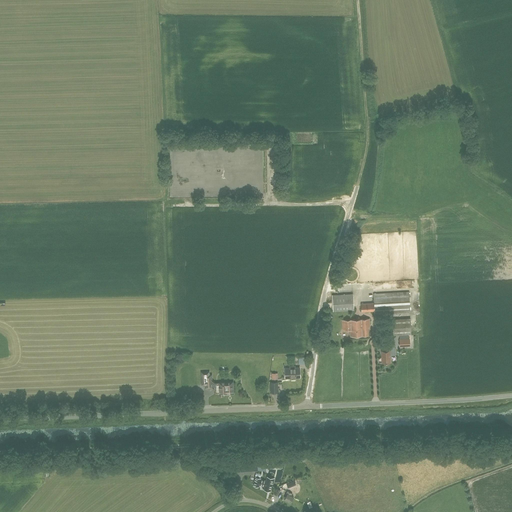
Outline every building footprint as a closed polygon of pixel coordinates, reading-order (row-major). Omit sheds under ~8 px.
[(374,314),(410,312),(409,292),(374,294),(374,303),(361,304),(362,312),(374,311),(374,314)] [(354,310),(353,294),(332,295),(333,311),(354,310)] [(387,335),(411,334),(410,318),(386,320),(387,335)] [(350,336),(369,335),(368,327),(370,327),(370,319),(342,320),(343,330),(350,330),(350,336)] [(389,345),(389,351),(382,351),(382,363),(390,363),(390,353),(395,352),(395,345),(389,345)] [(292,375),(292,378),(300,377),(300,368),(291,368),(291,371),(290,372),(290,375),(292,375)] [(209,373),(202,373),(202,385),(206,385),(206,388),(212,387),(211,376),(209,376),(209,373)] [(219,393),(219,395),(220,396),(220,397),(222,397),(223,397),(224,396),(224,395),(227,394),(227,393),(233,392),(232,383),(227,383),(219,383),(219,385),(213,385),(213,389),(216,391),(216,393),(219,393)] [(260,459),(240,460),(240,472),(261,471),(260,459)] [(266,481),(260,479),(260,478),(255,477),(253,485),(258,486),(259,484),(265,486),(264,489),(270,491),(272,483),(273,483),(274,479),(267,477),(266,481)] [(288,488),(296,484),(294,479),(286,483),(288,488)] [(291,503),(294,497),(291,496),(292,494),(288,491),(285,496),(286,496),(284,499),(291,503)]
